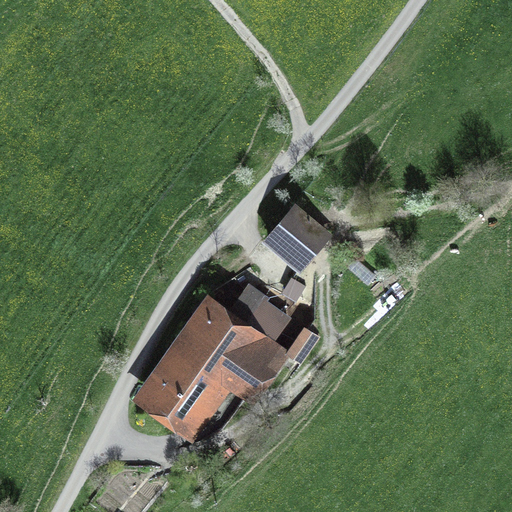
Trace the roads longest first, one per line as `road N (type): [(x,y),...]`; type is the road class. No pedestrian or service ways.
road 1 (unclassified): [(60,511),(155,326),(210,246),(421,0)]
road 2 (track): [(294,155),(289,106),(209,0)]
